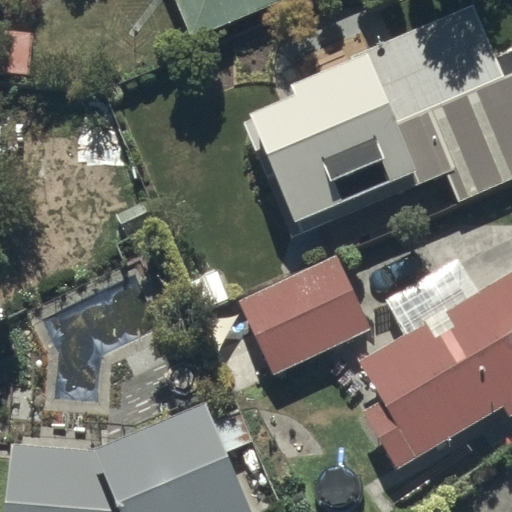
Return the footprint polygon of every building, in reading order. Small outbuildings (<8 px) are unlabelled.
[(175,0),(197,52),(319,0),(175,0)] [(461,213),(511,191),(511,65),(500,70),(478,19),(356,70),(362,85),(300,111),(301,114),(248,136),(297,252),(450,187),(461,213)] [(244,314),(278,386),(374,341),(340,268),(244,314)] [(369,425),(403,483),(507,422),(511,429),(511,288),(482,306),(460,268),(389,310),(412,349),(364,377),(386,415),(369,425)] [(248,511),(213,425),(123,463),(17,456),(12,511),(248,511)]
